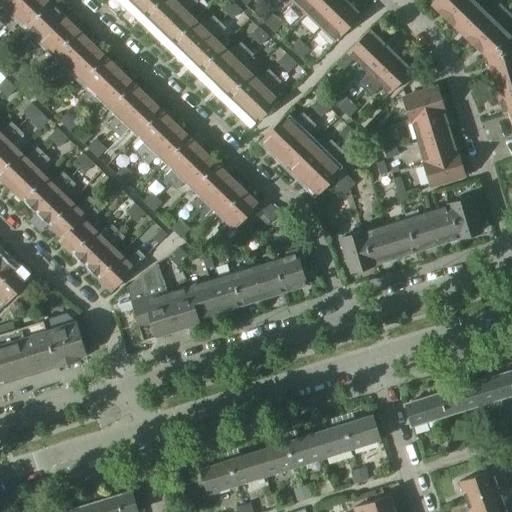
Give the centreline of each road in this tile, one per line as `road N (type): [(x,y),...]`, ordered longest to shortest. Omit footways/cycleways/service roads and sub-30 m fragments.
road 1 (residential): [(346,320),(314,231),(78,0)]
road 2 (residential): [(392,0),(451,62),(511,247)]
road 3 (tertiary): [(137,429),(370,359)]
road 4 (tertiary): [(346,320),(125,387)]
road 5 (residential): [(0,219),(100,314),(125,387)]
road 6 (tertiary): [(511,268),(346,320)]
road 7 (residential): [(370,359),(420,511)]
road 8 (tertiary): [(370,359),(511,312)]
road 9 (tertiary): [(0,473),(137,429)]
road 10 (tertiary): [(125,387),(0,426)]
